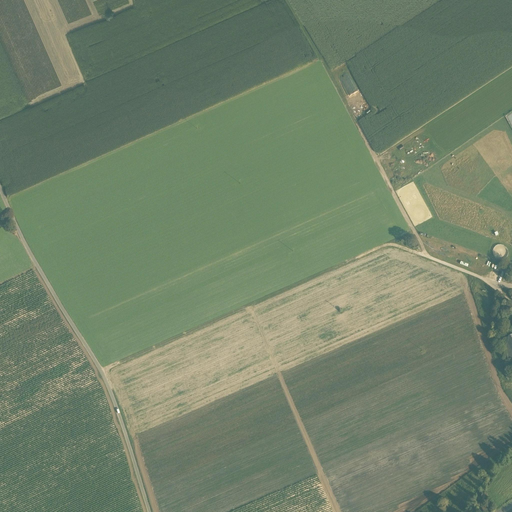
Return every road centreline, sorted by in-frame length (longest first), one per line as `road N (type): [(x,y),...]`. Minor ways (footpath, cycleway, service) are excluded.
road 1 (track): [(480,278),(388,242),(100,370)]
road 2 (track): [(0,186),(100,370),(149,511)]
road 3 (track): [(285,0),(427,257)]
